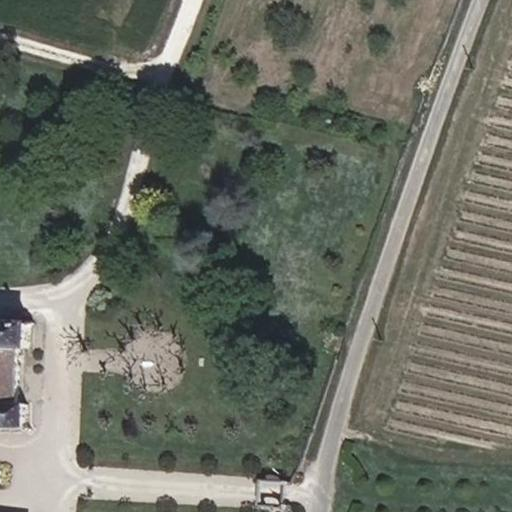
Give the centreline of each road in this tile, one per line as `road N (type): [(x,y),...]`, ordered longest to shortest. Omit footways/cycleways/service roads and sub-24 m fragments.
road 1 (residential): [(487,0),(324,491),(325,511)]
road 2 (track): [(166,84),(0,37)]
